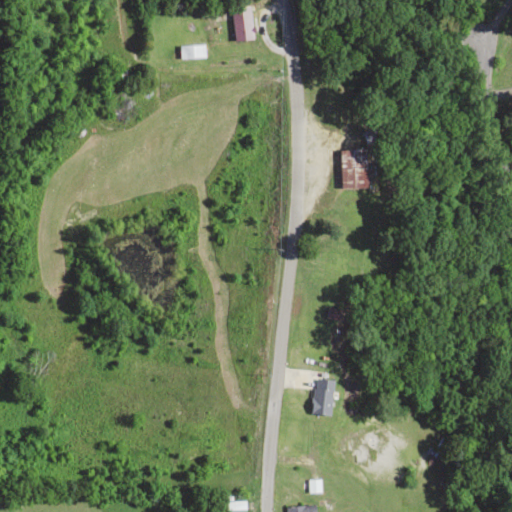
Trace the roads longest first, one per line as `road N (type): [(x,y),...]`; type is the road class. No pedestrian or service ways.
road 1 (residential): [(263,511),(295,140),(279,0)]
road 2 (residential): [(511,169),(487,131),(480,86),(486,24)]
